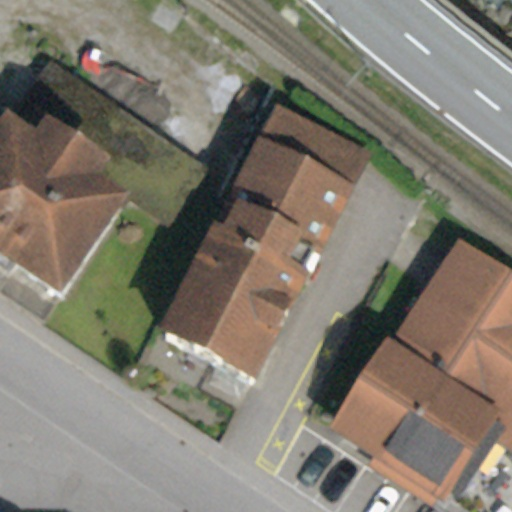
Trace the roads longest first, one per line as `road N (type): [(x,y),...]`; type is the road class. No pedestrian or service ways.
road 1 (primary): [(511,121),(361,0)]
road 2 (tertiary): [(0,361),(132,448)]
road 3 (residential): [(0,476),(132,448)]
